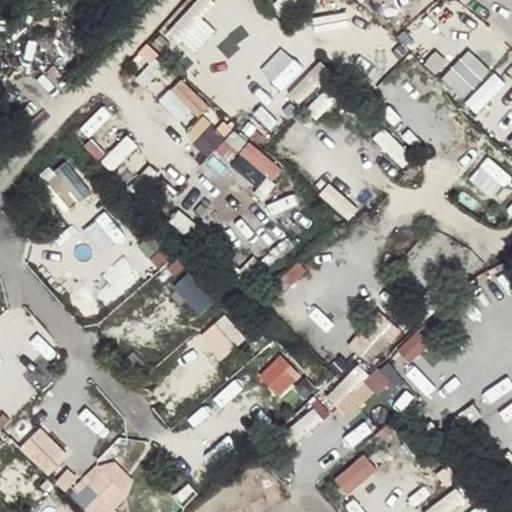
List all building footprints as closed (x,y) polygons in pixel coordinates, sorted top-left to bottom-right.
[(276,165),(247,136),(236,147),(227,137),(218,146),(256,184),(276,165)] [(346,342),(365,361),(389,338),(370,319),(346,342)] [(276,394),(300,375),(281,351),(257,370),(276,394)] [(45,472),(67,454),(41,425),(20,443),(45,472)] [(72,493),(90,511),(106,511),(138,482),(112,455),(72,493)]
